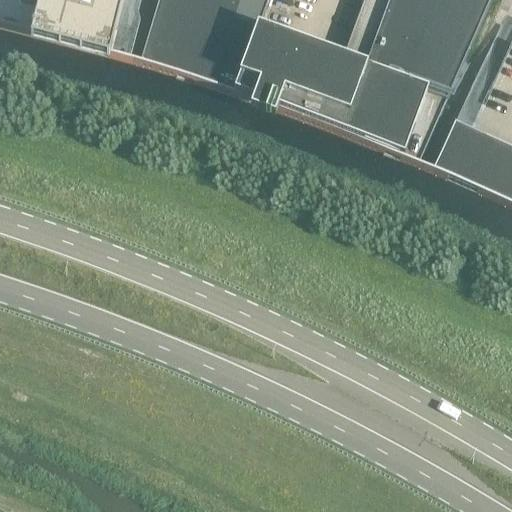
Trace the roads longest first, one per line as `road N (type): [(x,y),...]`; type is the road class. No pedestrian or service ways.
road 1 (primary): [(511,458),(374,378),(212,300),(0,220)]
road 2 (primary): [(0,287),(235,378),(485,511)]
road 3 (track): [(246,511),(0,399)]
